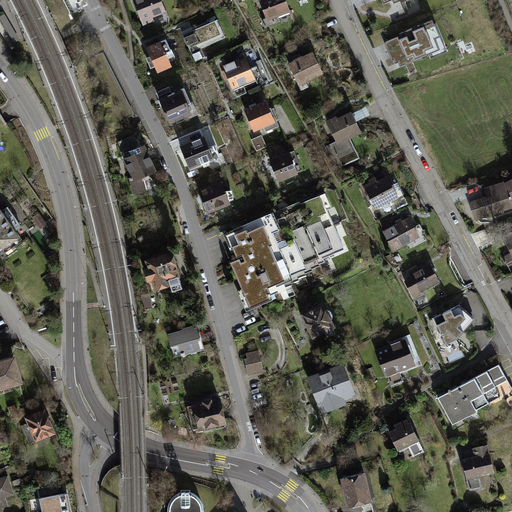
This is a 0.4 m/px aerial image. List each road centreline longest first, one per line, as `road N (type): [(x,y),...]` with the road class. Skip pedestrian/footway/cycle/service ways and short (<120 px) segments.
road 1 (residential): [(91,0),(163,140),(205,257),(249,472)]
road 2 (residential): [(511,335),(334,0)]
road 3 (secondary): [(74,361),(73,252),(57,167),(0,65)]
road 4 (secondary): [(249,472),(154,453),(107,431)]
